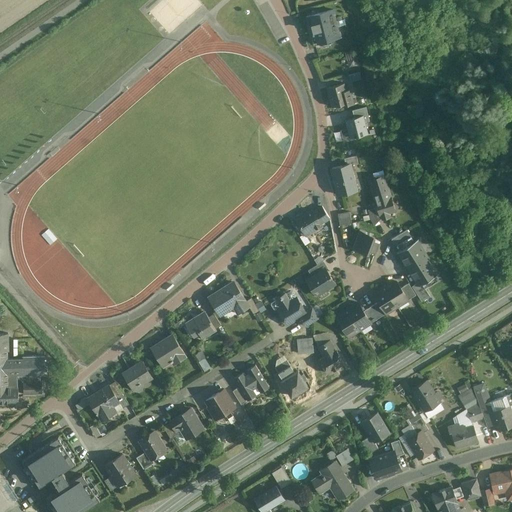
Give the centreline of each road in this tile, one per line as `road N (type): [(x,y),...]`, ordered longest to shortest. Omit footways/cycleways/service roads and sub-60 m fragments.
road 1 (primary): [(511,293),(166,511)]
road 2 (residential): [(59,399),(228,267),(324,176)]
road 3 (residential): [(59,399),(95,452),(279,339)]
road 4 (residential): [(324,176),(322,96),(279,0)]
road 5 (residential): [(511,450),(437,468),(358,511)]
